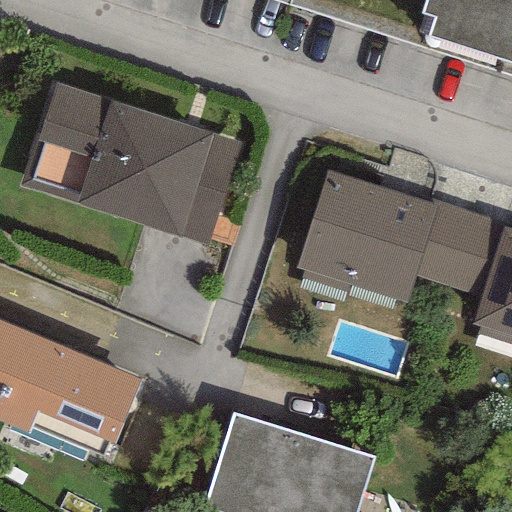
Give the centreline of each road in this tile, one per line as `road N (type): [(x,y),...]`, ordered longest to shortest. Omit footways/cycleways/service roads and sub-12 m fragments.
road 1 (residential): [(511,160),(18,5)]
road 2 (unknown): [(296,92),(212,377)]
